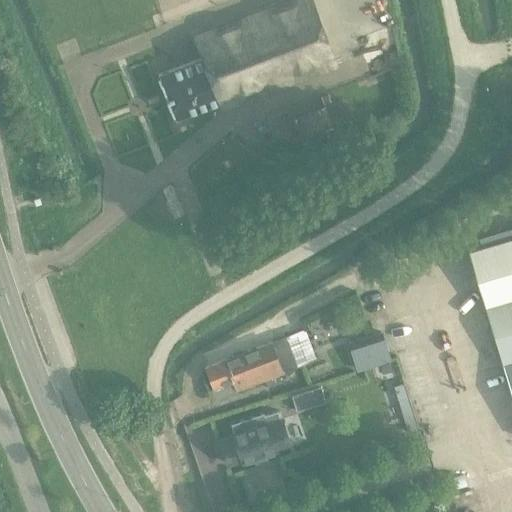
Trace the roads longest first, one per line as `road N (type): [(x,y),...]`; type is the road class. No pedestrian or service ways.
road 1 (track): [(162,442),(159,359),(176,329),(411,189),(438,165),(454,137),(462,91),(448,0)]
road 2 (secondary): [(107,511),(65,440),(0,271)]
road 3 (unknown): [(439,270),(452,444),(511,467)]
